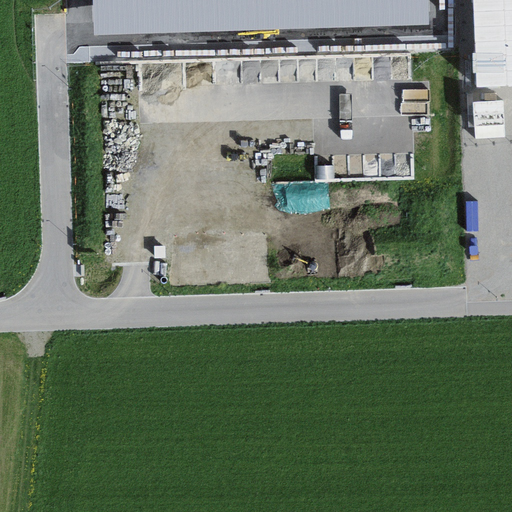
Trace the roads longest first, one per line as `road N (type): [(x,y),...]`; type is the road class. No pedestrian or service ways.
road 1 (residential): [(58,315),(466,304)]
road 2 (residential): [(58,315),(53,20)]
road 3 (track): [(42,315),(23,511)]
